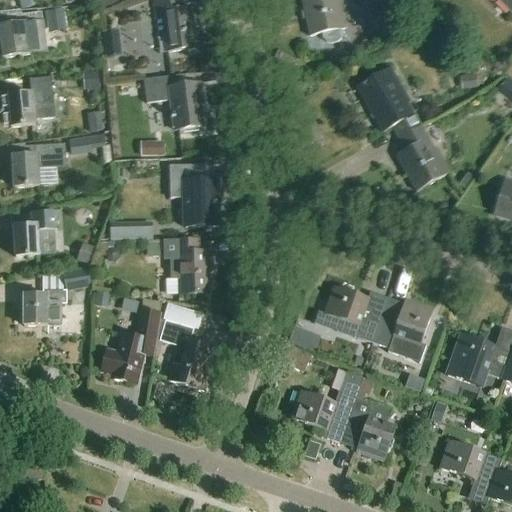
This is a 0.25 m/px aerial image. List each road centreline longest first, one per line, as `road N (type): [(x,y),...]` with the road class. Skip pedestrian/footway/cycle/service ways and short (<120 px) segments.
road 1 (residential): [(219,465),(258,340),(279,213)]
road 2 (residential): [(511,279),(372,232),(279,213)]
road 3 (unclassified): [(219,465),(0,395)]
road 4 (residential): [(279,213),(237,0)]
